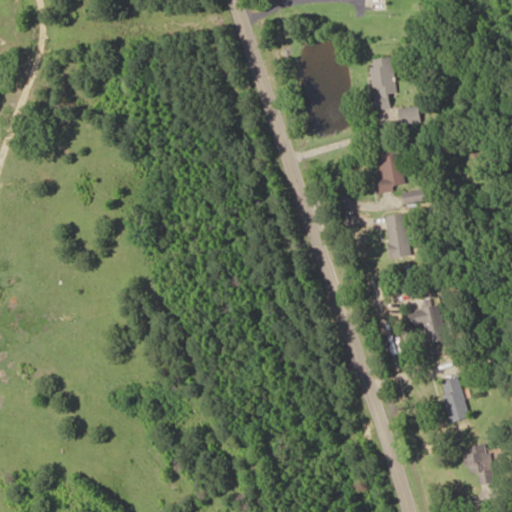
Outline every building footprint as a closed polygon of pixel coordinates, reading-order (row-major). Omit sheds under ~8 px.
[(391,95),(396,94),(394,58),(373,60),(375,110),(392,109),(391,95)] [(400,124),(422,123),(420,107),(399,109),(400,124)] [(400,151),(376,156),(383,191),(407,186),(400,151)] [(433,198),(431,188),(404,194),(406,205),(433,198)] [(393,257),(413,254),(406,213),(386,216),(393,257)] [(442,304),(408,311),(411,326),(425,323),(429,343),(450,339),(442,304)] [(470,418),(461,377),(442,381),(452,422),(470,418)] [(465,446),(468,474),(479,473),(480,485),(493,483),(490,444),(465,446)]
